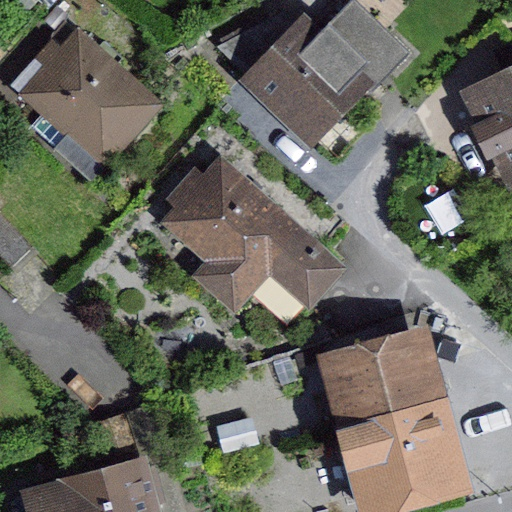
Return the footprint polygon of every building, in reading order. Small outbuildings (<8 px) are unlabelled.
[(310,134),(360,82),(358,80),(368,70),(381,83),(411,53),(356,0),(350,0),(314,37),(304,27),(293,39),(272,19),(220,46),(254,79),(310,134)] [(34,126),(57,147),(91,178),(105,163),(104,162),(156,105),(79,35),(27,93),(48,111),(34,126)] [(478,129),(489,152),(502,146),(511,167),(511,48),(511,49),(511,51),(511,83),(479,99),(490,123),(478,129)] [(170,221),(215,260),(202,275),(235,304),(250,287),(284,318),(295,317),(339,268),(300,232),(223,163),(170,221)] [(32,249),(0,214),(0,252),(13,266),(32,249)] [(451,485),(412,339),(339,358),(378,504),(451,485)] [(135,445),(125,417),(96,427),(106,456),(135,445)] [(150,511),(139,466),(29,496),(32,511),(150,511)]
